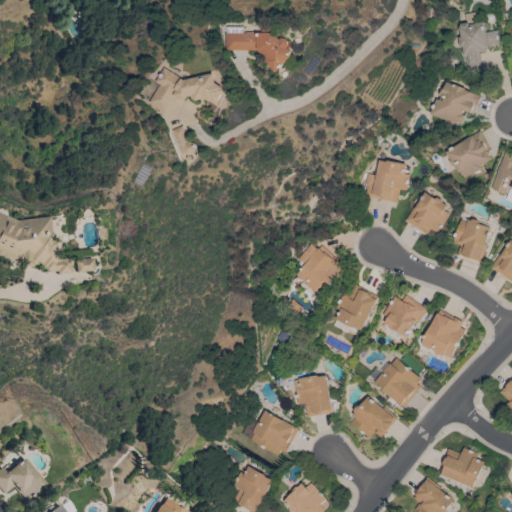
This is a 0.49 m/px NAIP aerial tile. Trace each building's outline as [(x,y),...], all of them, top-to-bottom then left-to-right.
[(457,26),(459,26),(459,23),(465,22),(463,14),(474,12),(476,23),(484,21),(486,32),(496,30),(499,43),(497,44),(497,45),(488,46),(489,48),(483,49),(484,51),(478,52),(482,72),(466,75),(461,47),(459,47),(457,37),(459,37),(457,26)] [(265,61),(267,59),(258,50),(224,50),(225,32),(226,32),(226,26),(242,26),(242,33),(245,33),(245,32),(272,32),(280,39),(281,38),(285,38),(289,41),(288,46),(287,47),(291,51),(291,56),(275,71),(265,61)] [(148,102),(160,84),(155,81),(164,67),(183,80),(213,73),(215,82),(223,87),(222,88),(225,90),(224,90),(225,91),(216,106),(208,100),(205,98),(194,100),(190,98),(189,95),(187,97),(186,100),(181,101),(175,96),(164,112),(148,102)] [(434,99),(437,100),(438,96),(437,96),(439,89),(441,90),(444,81),(464,88),(464,90),(479,96),(471,115),(466,113),(466,112),(462,110),(461,114),(464,115),(460,123),(455,121),(453,126),(442,121),(442,120),(428,114),(434,99)] [(181,155),(170,130),(181,125),(188,142),(190,141),(194,143),(196,148),(194,153),(189,155),(185,154),(181,155)] [(459,172),(457,173),(453,166),(451,165),(448,161),(449,159),(444,152),(478,130),(489,147),(484,150),(489,159),(480,165),(482,168),(478,170),(478,171),(472,175),(471,172),(463,178),(459,172)] [(511,196),(510,201),(505,199),(509,188),(507,187),(504,195),(499,193),(500,192),(490,188),(496,172),(495,172),(498,165),(499,166),(505,150),(511,152),(511,196)] [(363,197),(365,185),(364,185),(366,173),(374,175),(377,160),(386,161),(386,160),(410,164),(405,190),(399,189),(396,202),(363,197)] [(438,232),(430,227),(426,234),(404,220),(412,207),(414,208),(425,192),(435,198),(437,197),(442,200),(442,202),(447,205),(444,210),(449,214),(438,232)] [(48,216),(50,231),(52,231),(53,241),(55,240),(58,259),(70,257),(72,272),(57,274),(57,270),(44,272),(44,268),(41,268),(40,263),(32,264),(33,266),(23,267),(22,257),(19,265),(0,256),(0,213),(16,220),(48,216)] [(485,245),(486,245),(481,262),(470,258),(469,259),(460,255),(461,254),(458,253),(460,245),(453,242),(453,241),(460,220),(467,222),(468,220),(470,221),(473,219),(478,221),(479,223),(491,227),(485,245)] [(490,267),(498,254),(500,256),(511,239),(511,279),(511,281),(490,267)] [(339,262),(337,265),(343,270),(322,295),(315,290),(314,291),(306,284),(304,287),(293,278),(296,275),(295,275),(303,264),(296,258),(308,243),(316,250),(319,245),(339,262)] [(76,272),(74,259),(92,257),(93,270),(76,272)] [(361,330),(359,333),(349,328),(347,332),(332,325),(340,311),(335,308),(342,293),(348,296),(354,284),(378,296),(376,299),(376,300),(361,330)] [(427,309),(418,322),(416,321),(405,337),(395,330),(393,331),(389,328),(389,326),(384,323),(387,318),(382,314),(394,296),(402,301),(405,295),(427,309)] [(295,316),(284,307),(290,300),(301,308),(295,316)] [(440,309),(455,318),(455,317),(464,322),(461,328),(466,330),(450,358),(444,354),(443,355),(421,343),(440,309)] [(288,338),(284,343),(278,343),(276,337),(279,333),(285,333),(288,338)] [(383,372),(382,371),(388,364),(389,365),(390,363),(391,364),(396,358),(422,379),(417,385),(420,387),(404,407),(374,382),(383,372)] [(333,409),(332,409),(332,412),(307,417),(304,404),(297,405),(295,389),(294,389),(292,380),(319,375),(319,376),(327,375),(333,409)] [(511,414),(504,407),(510,401),(500,392),(511,379),(511,414)] [(382,408),(384,407),(397,418),(381,438),(375,432),(377,429),(376,427),(374,429),(376,430),(370,437),(369,437),(368,437),(351,423),(351,422),(349,420),(355,413),(354,409),(357,406),(361,406),(368,396),(382,408)] [(295,427),(298,429),(289,444),(290,445),(286,453),(280,450),(277,455),(243,436),(252,420),(258,423),(265,410),(295,427)] [(438,473),(448,448),(461,454),(464,447),(478,454),(476,458),(485,462),(477,481),(476,481),(473,488),(438,473)] [(45,484),(35,492),(25,500),(19,493),(18,493),(12,486),(3,493),(0,489),(0,467),(2,466),(6,472),(24,458),(45,484)] [(256,511),(251,511),(232,502),(238,490),(231,487),(238,472),(243,475),(248,466),(266,475),(265,477),(272,480),(256,511)] [(418,511),(414,509),(419,503),(413,498),(416,495),(413,493),(419,485),(420,486),(427,477),(441,488),(439,489),(454,500),(447,510),(447,511),(418,511)] [(326,499),(320,505),(325,509),(322,511),(295,511),(284,501),(292,493),(292,490),(295,487),(297,487),(302,483),(306,487),(310,483),(326,499)] [(189,511),(155,511),(160,505),(161,503),(160,503),(164,497),(166,498),(167,497),(189,511)] [(42,511),(63,511),(58,503),(42,511)]
